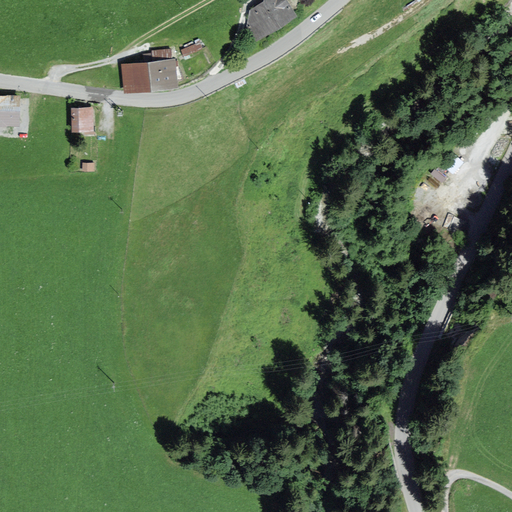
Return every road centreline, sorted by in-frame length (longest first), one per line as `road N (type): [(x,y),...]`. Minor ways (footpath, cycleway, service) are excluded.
road 1 (residential): [(418,511),(394,410),(397,374),(406,342),(511,166)]
road 2 (residential): [(337,0),(265,57),(172,100),(121,101),(0,82)]
